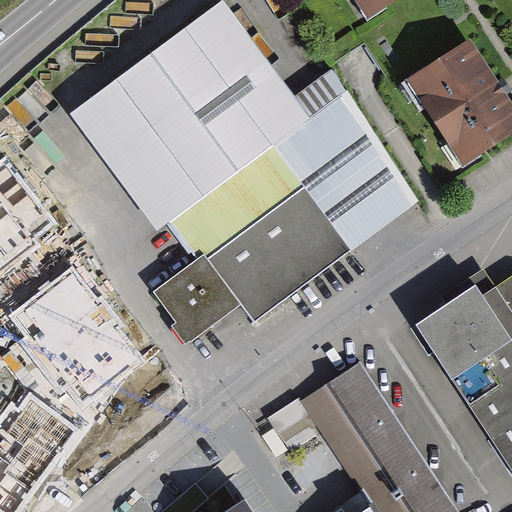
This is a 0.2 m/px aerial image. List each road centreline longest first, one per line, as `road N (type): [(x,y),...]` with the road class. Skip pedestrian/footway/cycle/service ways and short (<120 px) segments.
road 1 (residential): [(511,198),(320,327),(95,511)]
road 2 (unknown): [(448,238),(382,88),(383,69),(399,46),(428,50),(467,118)]
